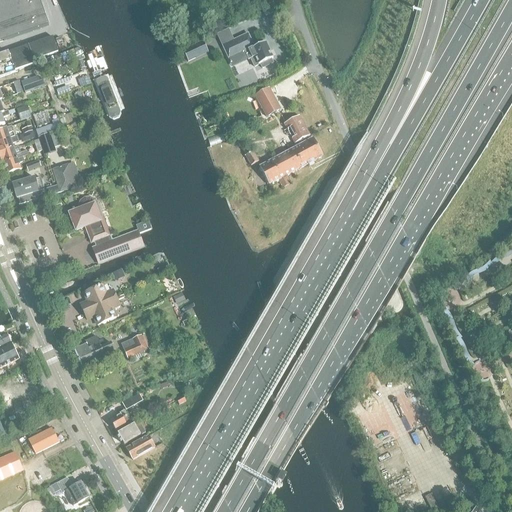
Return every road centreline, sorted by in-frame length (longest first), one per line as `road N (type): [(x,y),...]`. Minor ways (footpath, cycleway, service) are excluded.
road 1 (motorway): [(224,511),(511,9)]
road 2 (unclassified): [(511,498),(466,417),(295,0)]
road 3 (motorway): [(247,511),(504,66)]
road 4 (motorway): [(354,211),(179,511)]
road 5 (tertiary): [(133,511),(68,394),(0,236)]
road 6 (motorway): [(482,0),(354,211)]
road 7 (motorway): [(438,0),(419,64),(354,211)]
